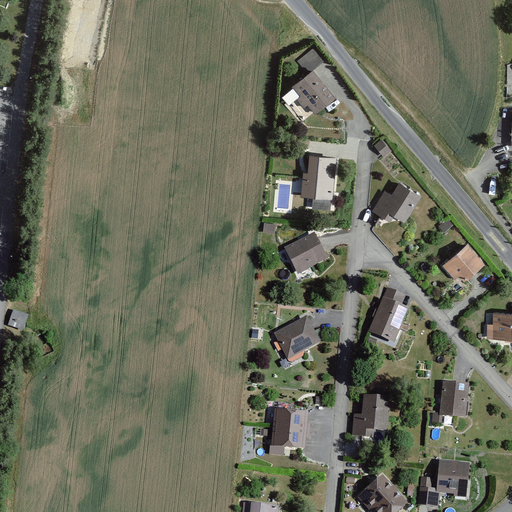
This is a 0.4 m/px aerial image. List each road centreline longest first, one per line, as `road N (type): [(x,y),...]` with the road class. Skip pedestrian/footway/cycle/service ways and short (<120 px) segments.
road 1 (tertiary): [(511,258),(294,0)]
road 2 (unclassified): [(38,0),(20,89),(0,303)]
